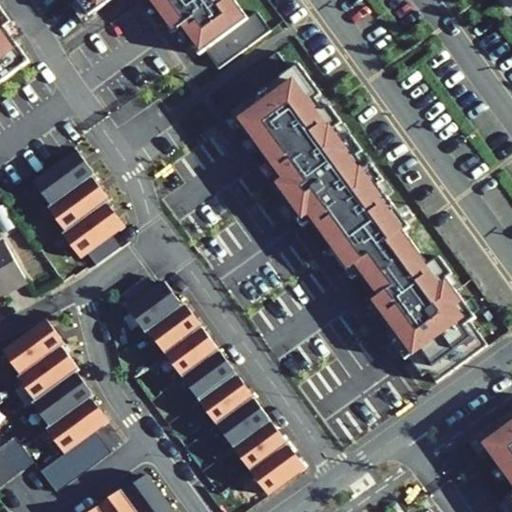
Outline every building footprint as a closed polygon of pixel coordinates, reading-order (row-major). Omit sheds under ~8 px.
[(205,52),(218,70),(271,31),(257,12),(248,19),(234,0),(70,0),(72,1),(73,0),(76,0),(89,17),(112,0),(147,0),(172,35),(179,30),(199,56),(205,52)] [(0,83),(29,62),(3,27),(1,29),(0,27),(0,83)] [(428,372),(436,384),(489,345),(471,321),(477,318),(448,278),(453,274),(440,256),(429,264),(405,231),(410,227),(379,185),(384,181),(371,162),(366,166),(358,155),(363,151),(350,133),(345,137),(337,127),(342,123),(329,105),(324,109),(317,99),(322,95),(299,64),(290,70),(277,52),(224,90),(238,108),(230,114),(277,178),(289,194),(295,189),(306,204),(300,209),(309,222),(352,280),(358,276),(373,297),(367,301),(390,333),(396,329),(404,340),(398,344),(408,358),(422,377),(428,372)] [(95,174),(77,150),(34,182),(51,206),(92,176),(95,174)] [(109,200),(92,176),(51,206),(48,208),(66,232),(106,202),(109,200)] [(124,227),(106,202),(66,232),(63,234),(81,259),(124,227)] [(0,243),(0,297),(27,282),(3,242),(0,243)] [(182,306),(164,282),(127,309),(145,333),(148,331),(182,306)] [(202,328),(185,304),(182,306),(148,331),(165,354),(202,328)] [(64,344),(46,319),(3,351),(21,376),(62,346),(64,344)] [(219,351),(202,328),(165,354),(182,378),(219,351)] [(79,370),(62,346),(21,376),(18,378),(35,402),(76,372),(79,370)] [(236,374),(219,351),(182,378),(199,401),(236,374)] [(93,396),(76,372),(35,402),(33,404),(50,427),(91,398),(93,396)] [(254,398),(236,374),(199,401),(217,425),(254,398)] [(109,422),(91,398),(50,427),(47,429),(65,454),(109,422)] [(271,421),(254,398),(217,425),(234,448),(271,421)] [(511,414),(510,416),(478,439),(511,485),(511,414)] [(287,444),(271,421),(234,448),(251,471),(287,444)] [(305,469),(287,444),(251,471),(269,496),(305,469)] [(174,511),(175,511),(148,475),(123,493),(136,511),(174,511)] [(136,511),(123,493),(121,490),(97,507),(100,511),(136,511)]
